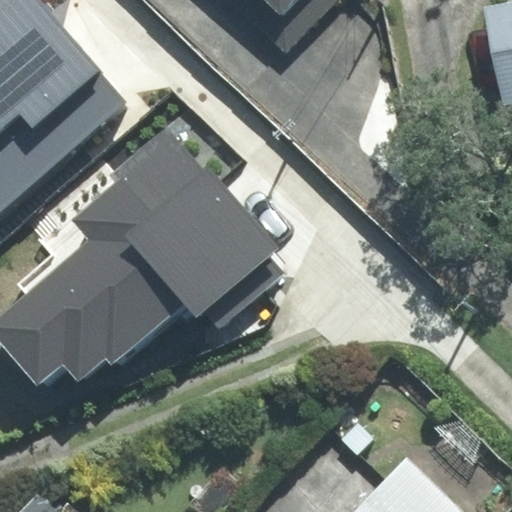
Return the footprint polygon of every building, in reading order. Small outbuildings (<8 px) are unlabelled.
[(310,0),(251,0),(298,48),(328,19),(310,0)] [(511,47),(511,11),(503,14),(511,47)] [(0,179),(0,312),(171,187),(80,62),(3,118),(43,172),(11,196),(0,179)] [(249,140),(199,234),(294,285),(345,190),(249,140)] [(467,511),(418,462),(368,511),(467,511)] [(65,511),(49,496),(32,511),(65,511)]
